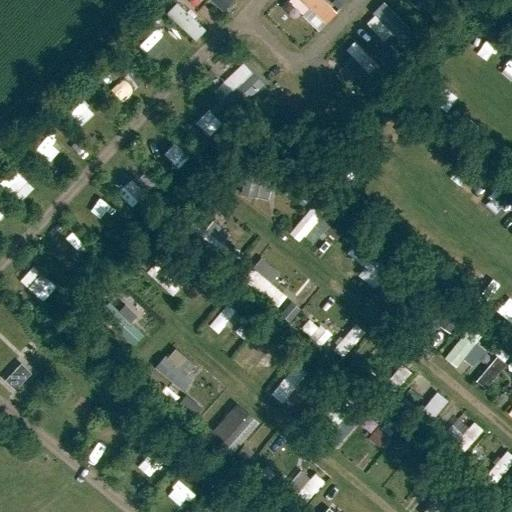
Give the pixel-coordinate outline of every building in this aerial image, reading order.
[(177,3),(169,13),(191,32),(199,23),(177,3)] [(124,66),(109,80),(121,93),(136,78),(124,66)] [(258,76),(227,100),(236,111),(267,86),(258,76)] [(244,195),(269,201),(276,171),(251,165),(244,195)] [(302,243),(306,238),(315,246),(335,222),(315,205),(291,234),(302,243)] [(349,254),(367,268),(361,276),(378,290),(393,270),(358,243),(349,254)] [(244,280),(278,309),(288,297),(272,283),(280,274),(262,259),(244,280)] [(211,327),(220,334),(238,312),(229,304),(211,327)] [(100,319),(139,342),(146,331),(107,307),(100,319)] [(347,358),(367,331),(356,323),(336,351),(347,358)] [(324,347),(332,333),(319,326),(311,340),(324,347)] [(470,327),(446,359),(459,369),(483,336),(470,327)] [(237,359),(253,372),(275,347),(258,333),(237,359)] [(176,347),(157,368),(185,393),(196,381),(182,369),(190,360),(176,347)] [(272,394),(284,405),(313,370),(301,360),(272,394)] [(31,374),(21,364),(4,381),(15,391),(31,374)] [(430,428),(449,401),(437,392),(418,419),(430,428)] [(342,444),(360,425),(349,414),(356,407),(346,397),(320,422),(342,444)] [(233,456),(261,424),(249,413),(221,446),(233,456)] [(115,416),(105,431),(119,441),(130,426),(115,416)] [(460,461),(484,430),(474,422),(470,427),(459,419),(439,445),(460,461)] [(300,511),(323,485),(305,468),(286,489),(296,498),(291,503),(300,511)] [(462,511),(470,503),(449,485),(425,511),(462,511)]
